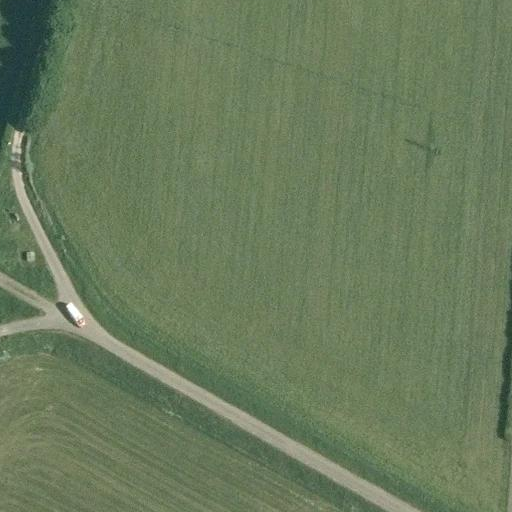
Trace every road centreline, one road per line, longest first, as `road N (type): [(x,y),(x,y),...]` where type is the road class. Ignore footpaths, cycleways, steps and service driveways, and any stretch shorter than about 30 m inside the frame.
road 1 (unclassified): [(408,511),(90,328),(22,199),(14,159),(19,132)]
road 2 (track): [(19,132),(55,0)]
